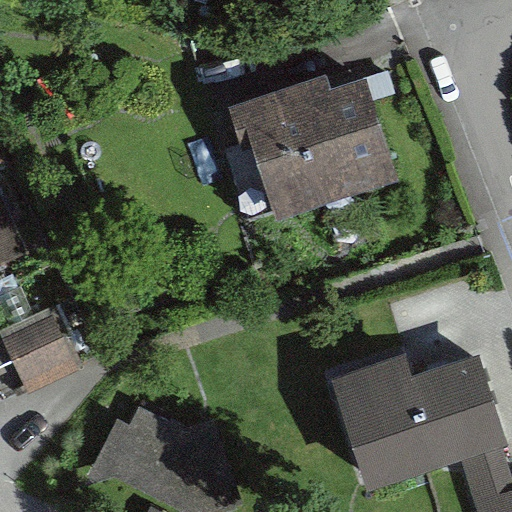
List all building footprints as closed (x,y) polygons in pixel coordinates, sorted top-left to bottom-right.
[(311,71),(218,99),(254,220),(391,179),(360,74),(316,87),(311,71)] [(0,255),(26,244),(0,186),(0,255)] [(0,334),(0,392),(85,363),(67,312),(0,334)] [(389,351),(320,368),(351,488),(460,460),(473,511),(511,511),(511,489),(510,490),(473,348),(394,369),(389,351)] [(193,511),(215,511),(236,506),(227,481),(235,479),(214,415),(186,424),(140,401),(132,420),(118,411),(86,480),(115,473),(193,511)]
